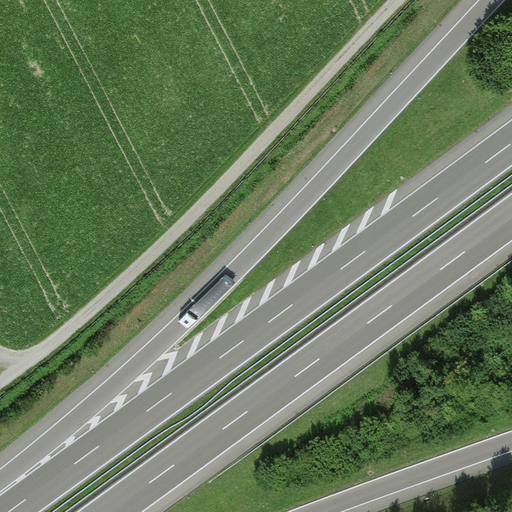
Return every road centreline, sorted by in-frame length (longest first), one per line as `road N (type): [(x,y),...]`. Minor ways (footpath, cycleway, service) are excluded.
road 1 (motorway): [(490,0),(218,287),(0,487)]
road 2 (motorway): [(511,144),(8,511)]
road 3 (track): [(399,0),(115,289),(4,380)]
road 4 (motorway): [(111,511),(511,218)]
road 5 (motorway): [(325,511),(511,445)]
